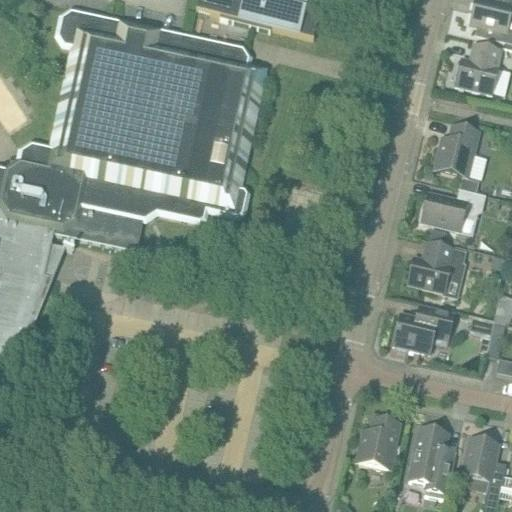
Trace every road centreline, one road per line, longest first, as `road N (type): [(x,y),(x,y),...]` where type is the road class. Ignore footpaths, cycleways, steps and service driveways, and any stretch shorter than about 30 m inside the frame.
road 1 (residential): [(347,365),(431,0)]
road 2 (residential): [(0,441),(306,511)]
road 3 (residential): [(511,402),(347,365)]
road 4 (residential): [(309,511),(347,365)]
